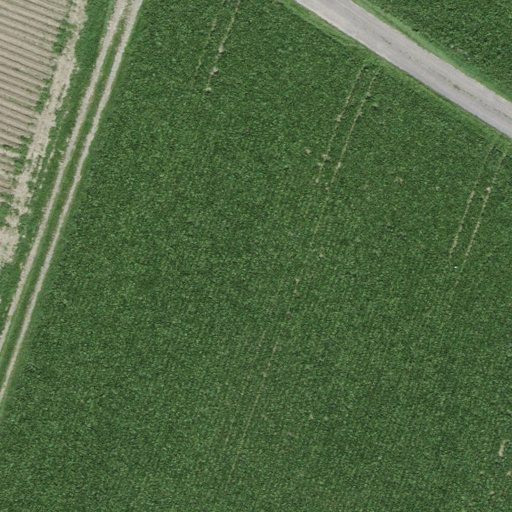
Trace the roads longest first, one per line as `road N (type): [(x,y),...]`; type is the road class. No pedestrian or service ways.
road 1 (track): [(0,396),(142,0)]
road 2 (track): [(326,0),(511,114)]
